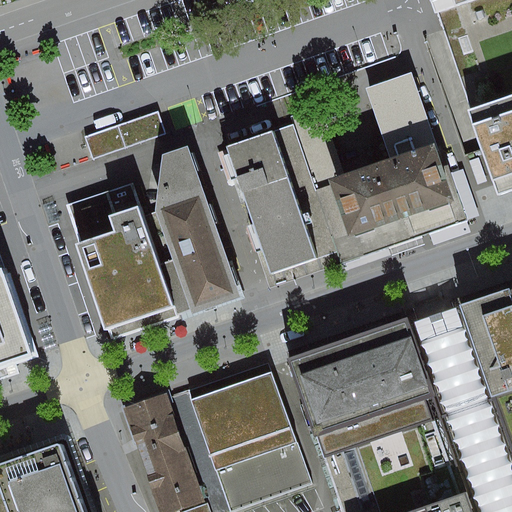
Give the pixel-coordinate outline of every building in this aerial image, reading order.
[(435,0),(440,12),(465,4),(476,0),(435,0)] [(390,169),(339,186),(356,236),(461,202),(418,73),(364,91),(390,169)] [(511,92),(466,108),(497,199),(511,193),(511,92)] [(159,113),(86,137),(95,159),(166,134),(159,113)] [(233,145),(278,273),(322,258),(277,129),(233,145)] [(70,203),(115,335),(242,290),(191,143),(162,153),(156,210),(150,212),(137,180),(70,203)] [(0,369),(38,357),(7,270),(0,271),(0,369)] [(511,292),(465,309),(511,450),(511,292)] [(410,319),(291,359),(318,434),(437,391),(438,391),(410,319)] [(191,393),(231,511),(233,511),(314,485),(270,365),(191,393)] [(484,511),(437,391),(318,434),(347,511),(484,511)] [(167,395),(125,409),(162,511),(178,511),(205,502),(167,395)] [(91,511),(63,440),(0,460),(0,473),(14,511),(91,511)] [(14,511),(0,473),(0,511),(14,511)]
